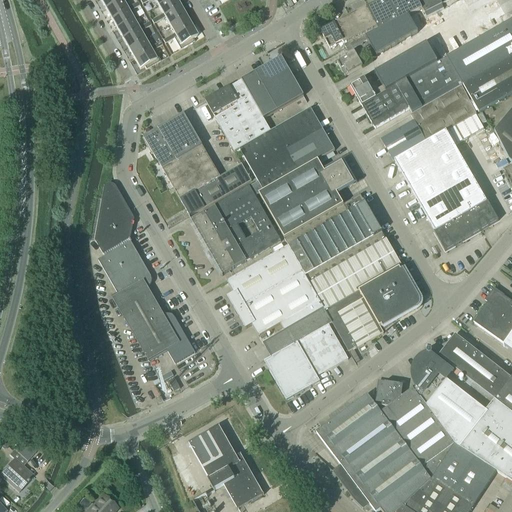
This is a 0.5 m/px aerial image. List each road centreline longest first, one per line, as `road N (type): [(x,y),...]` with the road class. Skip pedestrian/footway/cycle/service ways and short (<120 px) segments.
road 1 (secondary): [(0,352),(31,178),(22,69),(3,0)]
road 2 (unclassified): [(449,312),(287,21)]
road 3 (unclassified): [(240,379),(127,175),(124,143),(142,108)]
road 4 (secondary): [(0,27),(17,155),(16,224),(0,309)]
road 5 (unclassified): [(277,438),(449,312)]
road 6 (unclassified): [(126,435),(240,379)]
road 7 (residential): [(142,108),(81,0)]
